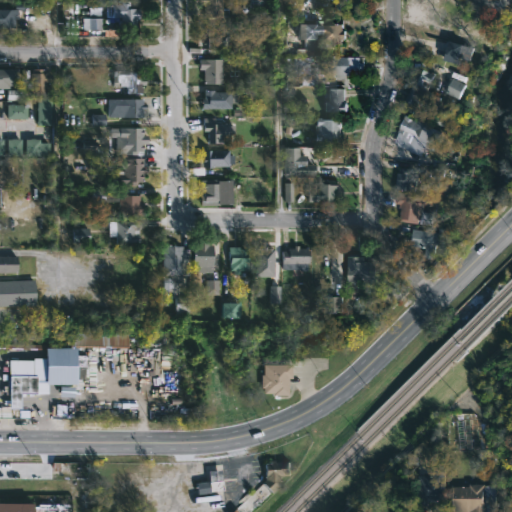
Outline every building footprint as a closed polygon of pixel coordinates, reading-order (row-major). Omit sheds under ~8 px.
[(224,0),(224,17),(217,17),(217,20),(211,20),(211,17),(205,17),(205,5),(201,5),(201,0),(224,0)] [(13,19),(13,28),(0,28),(0,9),(14,9),(14,3),(22,3),(22,10),(16,10),(16,19),(13,19)] [(129,3),(129,9),(139,8),(139,19),(133,19),(133,26),(122,26),(122,16),(113,16),(113,5),(129,3)] [(101,19),(82,19),(82,30),(101,30),(101,19)] [(318,24),(318,26),(348,25),(348,31),(351,31),(351,38),(349,38),(349,45),(329,45),(329,42),(324,42),(323,35),(318,35),(318,40),(315,40),(315,55),(297,55),(297,49),(304,49),(304,40),(301,40),(301,24),(318,24)] [(212,30),(212,31),(228,31),(228,47),(203,48),(203,46),(198,46),(198,30),(212,30)] [(445,61),(465,65),(468,45),(448,42),(445,61)] [(354,55),(354,57),(364,56),(364,75),(349,76),(349,79),(333,80),(331,55),(354,55)] [(308,63),(308,67),(315,67),(314,79),(300,79),(300,73),(292,73),(292,69),(291,69),(291,58),(308,58),(308,63)] [(223,60),(223,84),(205,84),(205,70),(200,70),(200,59),(223,60)] [(431,110),(430,113),(406,100),(422,68),(437,75),(428,93),(437,98),(431,110)] [(0,69),(17,69),(17,86),(8,86),(8,89),(0,89),(0,69)] [(43,69),(43,73),(46,73),(46,75),(52,74),(52,82),(49,82),(50,91),(45,91),(46,95),(23,95),(23,84),(30,84),(30,73),(32,73),(32,69),(43,69)] [(142,85),(142,94),(126,94),(126,87),(112,86),(112,71),(144,71),(144,85),(142,85)] [(448,94),(462,99),(467,83),(453,79),(448,94)] [(345,89),(345,112),(324,112),(324,101),(328,101),(328,93),(326,93),(326,90),(328,90),(328,89),(345,89)] [(20,100),(20,90),(5,90),(5,100),(20,100)] [(215,90),(215,91),(232,91),(232,108),(203,108),(203,98),(205,98),(205,90),(215,90)] [(50,125),(36,125),(36,99),(50,99),(50,125)] [(142,99),(142,105),(144,105),(144,110),(142,110),(142,118),(122,117),(122,110),(119,110),(119,104),(121,104),(121,99),(142,99)] [(6,119),(25,119),(25,104),(5,105),(6,119)] [(446,131),(433,156),(417,148),(414,153),(395,143),(401,133),(399,132),(409,112),(446,131)] [(215,117),(215,123),(235,124),(235,134),(230,134),(230,143),(208,143),(208,130),(204,130),(204,117),(215,117)] [(342,133),(342,135),(339,135),(339,142),(315,142),(315,134),(313,134),(313,125),(315,125),(315,118),(342,118),(342,133)] [(142,128),(142,135),(147,136),(147,144),(142,144),(141,155),(120,155),(120,152),(110,152),(109,128),(142,128)] [(5,156),(20,156),(20,139),(6,139),(5,156)] [(34,139),(39,139),(39,143),(49,143),(49,156),(24,156),(24,139),(34,139)] [(314,176),(283,175),(284,146),(299,146),(299,156),(305,156),(305,164),(314,165),(314,176)] [(211,151),(211,153),(227,153),(227,167),(197,167),(197,151),(211,151)] [(142,159),(142,182),(138,182),(138,185),(114,185),(114,175),(122,175),(123,169),(116,169),(116,158),(142,159)] [(0,160),(7,160),(7,166),(13,166),(13,176),(8,176),(8,183),(0,183),(0,160)] [(422,172),(421,189),(398,187),(400,163),(423,166),(422,172)] [(233,204),(201,204),(201,178),(233,178),(233,204)] [(339,179),(338,201),(309,200),(310,186),(319,186),(319,178),(339,179)] [(291,183),(283,183),(283,201),(292,201),(291,183)] [(144,206),(143,214),(120,213),(120,192),(141,194),(141,201),(144,201),(144,206)] [(423,216),(422,223),(402,220),(404,207),(402,207),(403,203),(398,202),(400,193),(421,197),(420,201),(425,202),(423,216)] [(134,225),(134,244),(116,244),(116,237),(108,237),(108,221),(134,221),(134,225)] [(72,242),(88,242),(88,229),(72,228),(72,242)] [(442,232),(438,258),(428,256),(429,247),(428,243),(424,242),(425,238),(419,238),(420,229),(442,232)] [(208,239),(208,246),(220,247),(220,266),(213,266),(212,273),(192,273),(192,246),(196,246),(196,239),(208,239)] [(168,245),(168,246),(181,246),(181,250),(189,250),(189,276),(181,276),(181,282),(172,282),(172,292),(162,292),(162,245),(168,245)] [(300,245),(300,247),(311,247),(311,262),(309,262),(309,270),(301,270),(301,268),(283,269),(283,250),(289,250),(289,247),(295,247),(295,245),(300,245)] [(241,246),(241,248),(249,248),(249,270),(241,270),(241,273),(235,273),(235,270),(232,270),(230,246),(241,246)] [(253,249),(253,267),(261,266),(261,262),(272,262),(272,249),(253,249)] [(0,273),(0,256),(16,256),(16,273),(0,273)] [(377,262),(377,281),(347,280),(348,257),(365,257),(365,262),(377,262)] [(0,281),(33,280),(34,305),(0,306),(0,281)] [(218,295),(218,280),(205,280),(204,295),(218,295)] [(191,319),(176,319),(176,296),(191,296),(191,319)] [(324,313),(342,313),(342,297),(324,297),(324,313)] [(236,303),(220,303),(220,318),(235,318),(236,303)] [(125,347),(125,334),(73,332),(72,345),(125,347)] [(292,365),(291,379),(288,379),(288,396),(263,394),(263,389),(261,389),(261,375),(263,375),(263,365),(260,365),(261,357),(288,358),(288,365),(292,365)] [(20,407),(9,407),(9,374),(37,375),(36,392),(20,392),(20,407)] [(274,459),(274,461),(291,460),(292,475),(280,476),(280,484),(273,491),(263,480),(265,478),(265,462),(269,462),(268,459),(274,459)] [(220,463),(223,489),(210,490),(208,471),(195,472),(195,465),(220,463)] [(446,470),(445,499),(437,499),(437,502),(429,501),(429,505),(423,505),(423,501),(418,501),(419,470),(421,470),(422,463),(434,464),(434,469),(446,470)] [(272,491),(249,511),(230,511),(263,482),(272,491)] [(488,483),(488,484),(493,484),(493,511),(473,511),(455,511),(455,485),(471,485),(471,483),(488,483)] [(0,511),(0,501),(32,502),(32,511),(0,511)]
